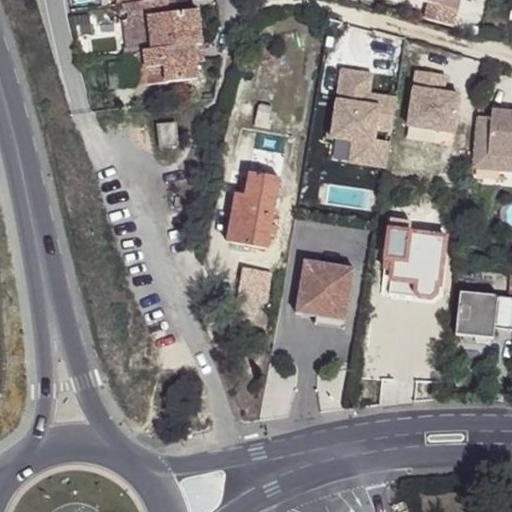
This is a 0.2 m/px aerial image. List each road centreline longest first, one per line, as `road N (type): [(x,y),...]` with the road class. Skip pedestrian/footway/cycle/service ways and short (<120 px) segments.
road 1 (secondary): [(511,424),(339,434),(151,474)]
road 2 (secondary): [(243,511),(275,491),(348,468),(446,454),(511,455)]
road 3 (tertiary): [(30,215),(45,389),(25,454)]
road 4 (tertiary): [(102,443),(30,215)]
road 5 (tertiary): [(0,88),(30,215)]
